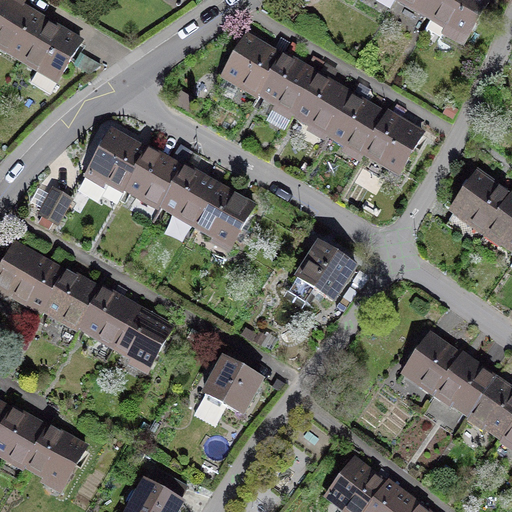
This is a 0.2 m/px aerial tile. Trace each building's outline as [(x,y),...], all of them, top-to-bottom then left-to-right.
[(0,0),(0,46),(59,81),(85,37),(70,28),(37,9),(24,2),(21,0),(0,0)] [(402,0),(435,19),(446,0),(402,0)] [(466,44),(490,0),(446,0),(435,19),(447,26),(443,31),(466,44)] [(258,96),(260,93),(285,50),(266,39),(249,29),(221,75),(258,96)] [(293,119),(295,115),(322,70),(304,59),(286,49),(285,50),(260,93),(277,103),(274,108),(293,119)] [(327,140),(330,135),(356,89),(338,79),(322,70),(295,115),(311,123),(308,129),(327,140)] [(362,160),(365,153),(363,152),(388,109),(372,99),(356,89),(330,135),(345,144),(342,149),(362,160)] [(401,174),(428,128),(410,118),(390,106),(388,109),(363,152),(365,153),(401,174)] [(124,191),(126,188),(125,187),(149,144),(130,133),(114,124),(85,174),(105,186),(107,181),(124,191)] [(126,188),(160,208),(185,162),(168,152),(151,142),(149,144),(125,187),(126,188)] [(174,210),(197,223),(221,180),(223,181),(224,178),(206,168),(187,158),(185,162),(160,208),(172,215),(174,210)] [(451,211),(485,234),(511,195),(509,197),(493,185),(477,174),(451,211)] [(231,251),(259,200),(240,190),(223,181),(221,180),(197,223),(196,226),(214,236),(212,240),(231,251)] [(53,185),(38,212),(59,224),(74,197),(53,185)] [(502,243),(511,250),(511,195),(485,234),(486,234),(488,231),(503,242),(502,243)] [(317,240),(293,278),(334,304),(358,266),(337,253),(317,240)] [(43,314),(44,311),(65,275),(41,261),(14,246),(0,271),(0,296),(9,302),(12,296),(43,314)] [(79,331),(80,329),(101,292),(82,282),(66,273),(65,275),(44,311),(79,331)] [(114,348),(136,309),(120,301),(102,290),(101,292),(80,329),(114,348)] [(136,309),(114,348),(150,368),(172,329),(153,319),(136,309)] [(418,383),(435,395),(462,356),(461,356),(460,358),(444,347),(429,337),(405,370),(420,381),(418,383)] [(452,404),(469,416),(494,379),(478,368),(462,356),(435,395),(436,395),(439,391),(454,402),(452,404)] [(225,360),(206,395),(241,415),(261,379),(243,370),(225,360)] [(485,427),(502,439),(511,424),(511,391),(494,379),(469,416),(470,416),(471,414),(487,425),(485,427)] [(0,419),(10,403),(0,396),(0,419)] [(0,455),(25,470),(26,467),(23,465),(48,422),(31,412),(11,400),(10,403),(0,419),(0,455)] [(63,492),(91,443),(70,431),(49,420),(48,422),(23,465),(26,467),(44,476),(42,480),(63,492)] [(511,424),(502,439),(503,439),(504,437),(511,442),(511,424)] [(327,496),(347,511),(366,511),(387,484),(387,483),(385,485),(370,473),(354,461),(327,496)] [(155,466),(148,479),(183,498),(190,485),(155,466)] [(144,477),(124,511),(179,511),(186,500),(183,498),(148,479),(144,477)] [(424,511),(410,501),(387,484),(366,511),(424,511)]
